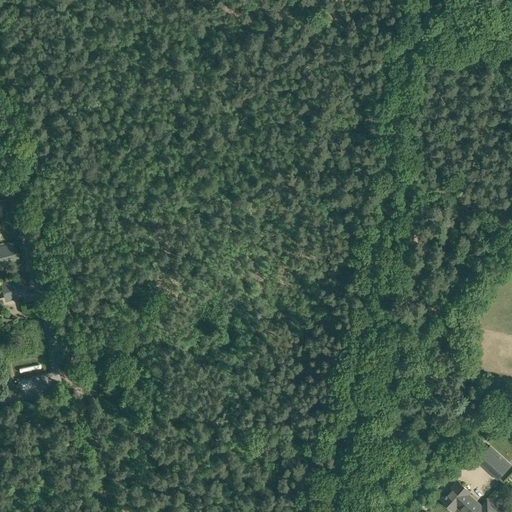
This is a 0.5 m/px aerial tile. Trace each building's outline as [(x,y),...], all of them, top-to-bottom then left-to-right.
[(0,246),(0,267),(21,262),(16,243),(0,246)] [(0,282),(5,302),(29,296),(24,276),(0,282)] [(48,372),(26,377),(27,382),(49,377),(48,372)] [(476,460),(498,479),(511,464),(490,444),(476,460)] [(457,506),(463,511),(498,511),(499,511),(487,500),(482,506),(467,494),(469,492),(458,481),(442,499),(453,510),(457,506)]
